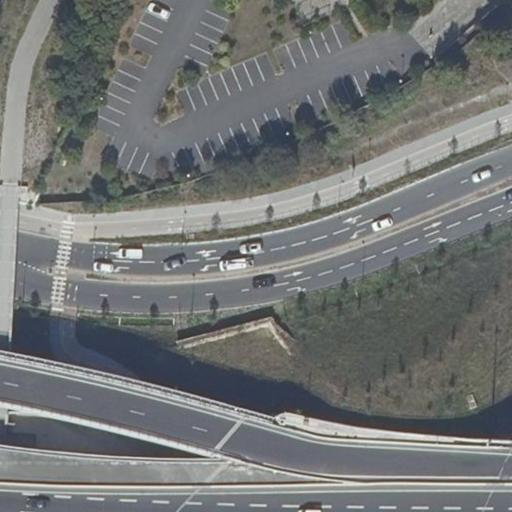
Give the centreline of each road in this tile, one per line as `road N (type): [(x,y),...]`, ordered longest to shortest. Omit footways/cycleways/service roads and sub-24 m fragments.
road 1 (primary): [(0,278),(122,301),(265,293),(335,275),(511,206)]
road 2 (motorway): [(511,467),(279,455),(81,396),(0,382)]
road 3 (primary): [(511,164),(269,252),(145,261),(40,249)]
